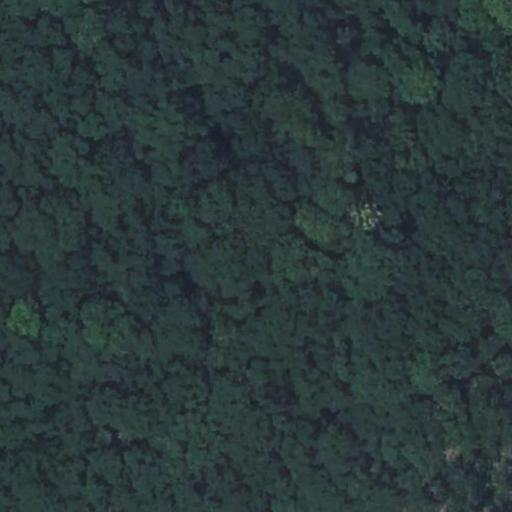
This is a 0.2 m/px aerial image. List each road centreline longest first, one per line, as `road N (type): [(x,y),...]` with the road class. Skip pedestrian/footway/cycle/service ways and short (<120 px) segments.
road 1 (track): [(0,320),(173,217),(224,199),(270,207),(309,232),(336,265),(347,300),(327,511)]
road 2 (track): [(185,0),(117,20),(0,36)]
